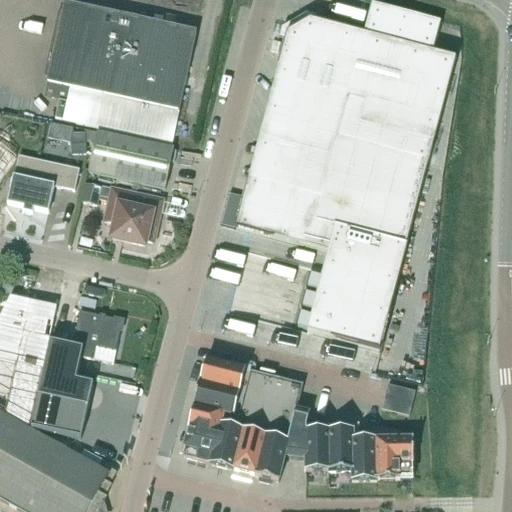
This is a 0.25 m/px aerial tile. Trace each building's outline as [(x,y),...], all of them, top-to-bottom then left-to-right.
[(65,6),(47,86),(71,91),(68,105),(60,103),(56,122),(172,147),(197,35),(65,6)] [(250,184),(238,231),(248,234),(302,248),(329,255),(309,334),(380,352),(434,145),(439,125),(456,62),(432,56),(440,25),(372,7),(364,38),(309,23),(305,22),(296,28),(293,37),(289,36),(263,132),(261,143),(278,147),(267,188),(250,184)] [(97,135),(89,176),(166,192),(174,152),(97,135)] [(86,136),(72,137),(72,157),(86,156),(86,136)] [(0,146),(0,183),(17,160),(0,146)] [(14,180),(8,207),(24,211),(23,216),(33,218),(34,213),(49,216),(54,190),(75,194),(80,173),(19,159),(15,180),(14,180)] [(86,187),(82,205),(98,209),(99,202),(101,190),(86,187)] [(101,190),(99,202),(108,204),(103,226),(113,228),(110,242),(145,249),(146,245),(154,247),(163,204),(146,200),(101,190)] [(2,313),(0,317),(0,414),(29,431),(56,310),(29,304),(25,318),(2,313)] [(82,353),(81,360),(113,367),(123,324),(80,315),(72,349),(82,353)] [(82,353),(72,349),(50,345),(38,400),(88,411),(93,390),(76,386),(81,360),(82,353)] [(304,387),(207,364),(202,386),(201,386),(195,410),(196,411),(190,433),(191,433),(184,461),(211,467),(210,468),(234,474),(235,473),(256,479),(255,480),(269,482),(280,486),(286,460),(292,461),(299,462),(306,462),(306,474),(329,474),(329,475),(353,475),(353,484),(378,484),(378,483),(414,483),(414,442),(354,442),(354,433),(307,433),(307,429),(308,429),(308,428),(307,428),(310,416),(297,413),(304,387)] [(389,388),(386,400),(413,407),(416,394),(389,388)] [(410,419),(413,407),(386,400),(383,412),(410,419)] [(0,501),(19,511),(101,511),(104,508),(106,505),(104,503),(105,502),(107,499),(109,495),(111,491),(109,490),(110,489),(114,482),(116,478),(112,476),(111,479),(0,416),(0,501)]
